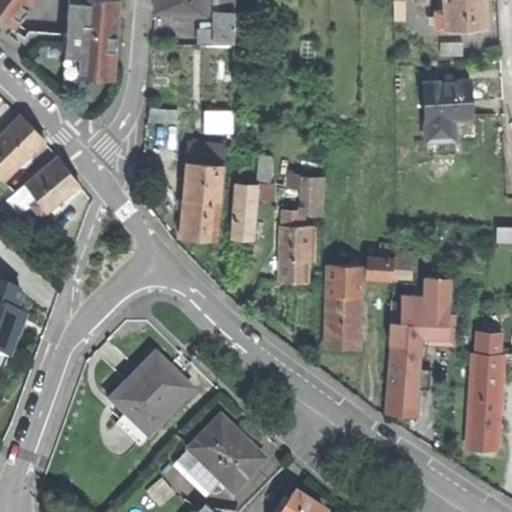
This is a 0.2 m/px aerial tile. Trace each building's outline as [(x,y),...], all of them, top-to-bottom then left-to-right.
[(0,0),(0,18),(13,28),(33,0),(0,0)] [(68,0),(67,38),(66,44),(65,58),(80,59),(78,78),(98,79),(99,68),(114,69),(118,0),(117,0),(68,0)] [(205,13),(205,0),(155,0),(155,1),(155,10),(205,13)] [(444,0),(446,11),(436,12),(437,29),(446,29),(447,30),(486,28),(485,12),(484,0),(444,0)] [(404,6),(393,6),(393,21),(404,21),(404,6)] [(235,12),(218,12),(217,29),(199,30),(200,45),(235,44),(235,12)] [(441,42),(441,54),(463,55),(463,43),(441,42)] [(64,77),(78,78),(80,59),(65,58),(64,77)] [(113,80),(114,69),(99,68),(98,79),(113,80)] [(455,140),(454,119),(472,118),(471,103),(470,80),(424,83),(427,142),(455,140)] [(176,124),(177,111),(150,109),(148,122),(176,124)] [(21,115),(0,135),(0,190),(5,186),(5,182),(3,180),(45,140),(32,127),(21,115)] [(213,117),(212,131),(230,131),(231,117),(213,117)] [(174,138),(174,128),(154,126),(153,136),(174,138)] [(225,147),(189,144),(181,236),(199,238),(217,239),(225,147)] [(273,158),(259,156),(256,185),(271,186),(273,158)] [(15,192),(0,206),(0,218),(6,227),(32,206),(40,217),(79,185),(70,171),(59,157),(15,192)] [(307,211),(309,211),(309,179),(291,178),(290,188),(301,189),(301,211),(307,211)] [(309,211),(309,215),(322,215),(323,180),(309,179),(309,211)] [(255,196),(256,185),(237,183),(233,239),(252,239),(255,196)] [(0,206),(15,192),(7,184),(5,186),(0,190),(0,206)] [(273,186),(271,186),(256,185),(255,196),(273,198),(273,186)] [(301,211),(284,210),(283,281),(295,281),(308,282),(309,263),(314,263),(315,227),(306,227),(307,211),(301,211)] [(373,259),(372,275),(407,277),(408,261),(373,259)] [(363,266),(328,265),(326,348),(344,348),(358,348),(360,296),(362,296),(363,266)] [(431,279),(430,303),(448,303),(448,279),(431,279)] [(0,355),(7,358),(14,338),(17,336),(20,327),(14,325),(18,313),(15,312),(22,293),(0,284),(0,355)] [(430,303),(401,303),(401,325),(391,324),(389,344),(391,344),(385,413),(403,414),(417,416),(418,391),(414,390),(418,337),(447,337),(448,303),(430,303)] [(24,315),(18,313),(14,325),(20,327),(22,321),(24,315)] [(476,331),(475,353),(499,354),(500,332),(476,331)] [(475,353),(473,352),(467,447),(482,448),(497,449),(502,354),(499,354),(475,353)] [(139,445),(192,391),(173,372),(155,355),(110,400),(125,415),(117,424),(139,445)] [(209,494),(221,482),(232,493),(263,460),(248,445),(249,444),(247,443),(246,443),(240,437),(234,431),(235,430),(233,429),(232,430),(218,416),(174,460),(209,494)] [(318,511),(309,506),(294,496),(294,495),(293,494),(289,500),(280,511),(318,511)] [(273,511),(280,511),(289,500),(283,497),(273,511)]
